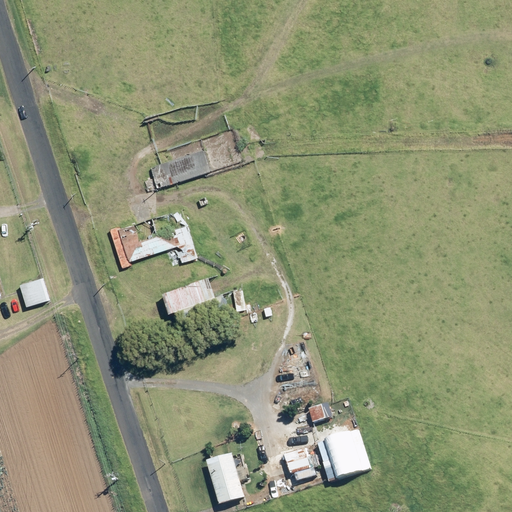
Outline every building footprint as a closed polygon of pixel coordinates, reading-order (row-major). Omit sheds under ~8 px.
[(152,191),(214,170),(207,149),(154,167),(157,177),(148,180),(152,191)] [(120,229),(128,259),(192,244),(184,214),(120,229)] [(223,296),(216,275),(170,292),(178,313),(185,310),(223,296)] [(50,299),(42,278),(24,285),(32,306),(50,299)] [(197,323),(244,309),(239,294),(193,308),(197,323)] [(301,439),(312,435),(309,425),(297,429),(301,439)] [(332,472),(341,469),(336,449),(327,452),(332,472)] [(297,472),(311,467),(306,452),(291,457),(297,472)] [(244,495),(234,457),(214,462),(224,501),(244,495)]
